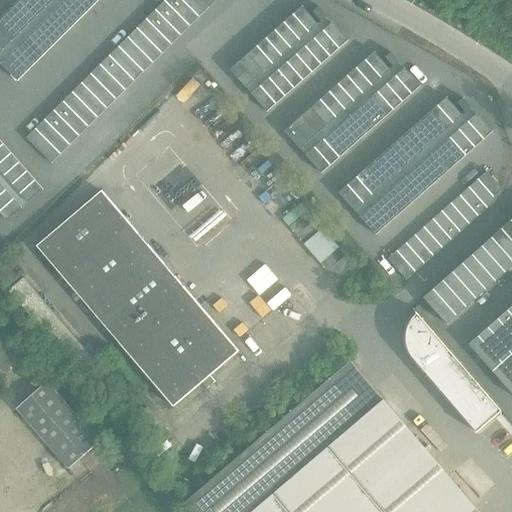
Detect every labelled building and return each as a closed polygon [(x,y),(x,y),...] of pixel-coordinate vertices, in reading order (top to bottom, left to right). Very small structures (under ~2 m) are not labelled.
[(19,0),(0,19),(0,64),(18,82),(99,0),(19,0)] [(181,0),(165,0),(164,1),(190,26),(199,17),(181,0)] [(181,0),(199,17),(208,8),(199,0),(181,0)] [(215,0),(199,0),(208,8),(216,0),(215,0)] [(164,1),(155,11),(180,36),(190,26),(164,1)] [(302,7),(230,70),(267,112),(348,41),(318,7),(309,16),(302,7)] [(155,11),(145,20),(171,45),(180,36),(155,11)] [(145,20),(136,29),(161,54),(171,45),(145,20)] [(136,29),(127,38),(152,63),(161,54),(136,29)] [(127,38),(118,47),(143,72),(152,63),(127,38)] [(118,47),(109,56),(134,82),(143,72),(118,47)] [(374,53),(284,132),(321,174),(420,87),(391,53),(382,61),(374,53)] [(109,56),(99,65),(125,91),(134,82),(109,56)] [(99,65),(90,75),(115,100),(125,91),(99,65)] [(90,75),(81,84),(106,109),(115,100),(90,75)] [(81,84),(72,93),(97,118),(106,109),(81,84)] [(72,93),(62,102),(88,128),(97,118),(72,93)] [(446,98),(338,193),(375,235),(492,132),(463,98),(454,106),(446,98)] [(62,102),(53,111),(78,137),(88,128),(62,102)] [(53,111),(44,120),(69,146),(78,137),(53,111)] [(44,120),(34,130),(60,155),(69,146),(44,120)] [(34,130),(26,138),(51,164),(60,155),(34,130)] [(0,214),(7,222),(43,190),(0,141),(0,214)] [(486,172),(477,180),(493,198),(502,190),(486,172)] [(477,180),(468,188),(486,209),(496,201),(493,198),(477,180)] [(468,188),(459,196),(477,217),(486,209),(468,188)] [(237,352),(101,192),(37,247),(173,407),(202,382),(207,388),(214,382),(209,376),(237,352)] [(459,196),(450,204),(468,225),(477,217),(459,196)] [(450,204),(441,212),(459,233),(468,225),(450,204)] [(307,212),(289,227),(297,236),(315,221),(307,212)] [(441,212),(432,220),(450,241),(459,233),(441,212)] [(511,219),(423,298),(447,325),(511,267),(511,219)] [(432,220),(423,228),(441,249),(450,241),(432,220)] [(315,221),(297,236),(304,245),(322,229),(315,221)] [(423,228),(414,236),(432,257),(441,249),(423,228)] [(414,236),(405,244),(423,265),(432,257),(414,236)] [(405,244),(396,252),(414,273),(423,265),(405,244)] [(338,248),(320,263),(327,272),(345,257),(338,248)] [(396,252),(387,259),(406,280),(414,273),(396,252)] [(345,257),(327,272),(335,281),(353,265),(345,257)] [(511,305),(468,344),(511,395),(511,305)] [(501,412),(412,308),(411,308),(417,315),(412,320),(408,326),(406,333),(406,340),(407,347),(410,354),(413,359),(476,432),(475,433),(476,434),(501,412)] [(24,355),(4,332),(0,335),(0,366),(5,372),(24,355)] [(478,511),(350,362),(184,503),(192,511),(478,511)] [(99,442),(47,382),(15,410),(67,470),(99,442)]
